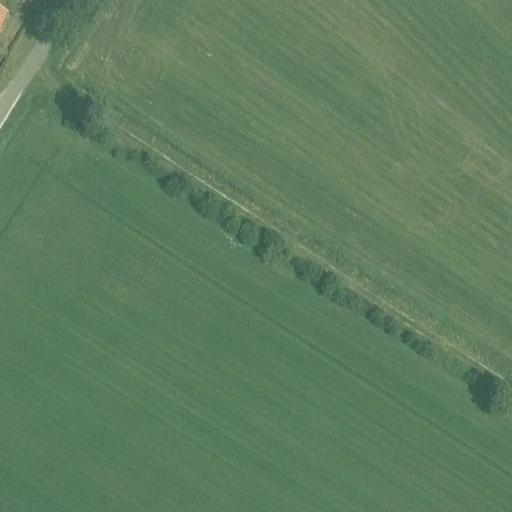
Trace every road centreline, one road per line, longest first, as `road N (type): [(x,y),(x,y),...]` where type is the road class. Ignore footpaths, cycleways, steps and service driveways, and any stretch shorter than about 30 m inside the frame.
road 1 (track): [(511,385),(30,73)]
road 2 (unclassified): [(0,121),(77,0)]
